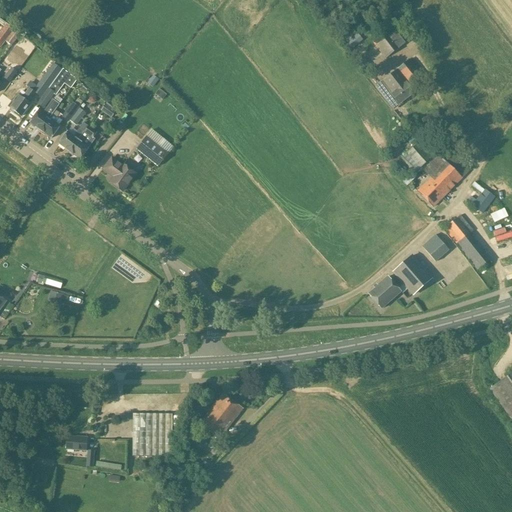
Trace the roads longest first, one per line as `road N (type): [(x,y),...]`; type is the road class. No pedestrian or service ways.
road 1 (primary): [(213,363),(316,353),(511,305)]
road 2 (unclassified): [(208,300),(296,308),(342,299),(449,210)]
road 3 (residential): [(208,300),(189,272),(0,129)]
road 4 (primary): [(213,363),(0,359)]
